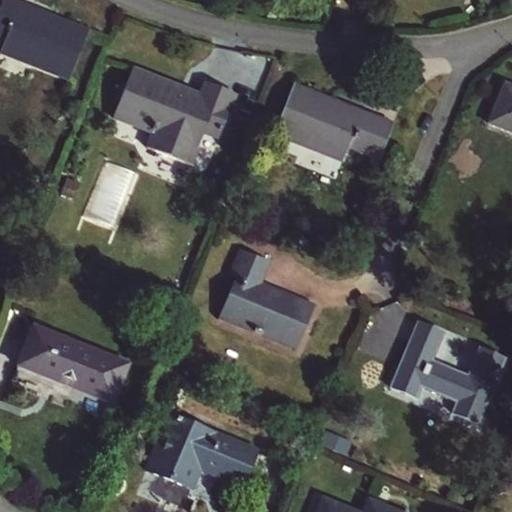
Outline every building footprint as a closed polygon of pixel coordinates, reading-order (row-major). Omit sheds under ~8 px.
[(0,37),(7,40),(1,54),(69,81),(88,34),(20,7),(19,10),(4,4),(0,12),(0,37)] [(181,97),(183,91),(132,71),(112,119),(152,135),(146,149),(190,167),(204,135),(218,141),(236,98),(205,84),(199,98),(193,95),(190,101),(181,97)] [(511,88),(505,86),(488,125),(511,134),(511,88)] [(361,115),(293,88),(273,136),(342,164),(348,150),(378,163),(391,131),(360,118),(361,115)] [(193,95),(183,91),(181,97),(190,101),(193,95)] [(268,263),(241,252),(231,277),(236,278),(219,319),(297,351),(314,309),(259,286),(268,263)] [(418,326),(406,353),(391,389),(417,400),(421,389),(457,404),(452,415),(479,426),(505,362),(479,351),(467,379),(432,364),(443,336),(418,326)] [(128,366),(33,328),(18,367),(112,406),(128,366)] [(272,460),(169,418),(146,472),(191,491),(203,461),(222,468),(217,480),(241,490),(247,477),(263,484),(272,460)] [(511,479),(500,483),(503,494),(511,490),(511,479)] [(390,511),(369,503),(365,511),(347,511),(323,502),(318,511),(390,511)]
